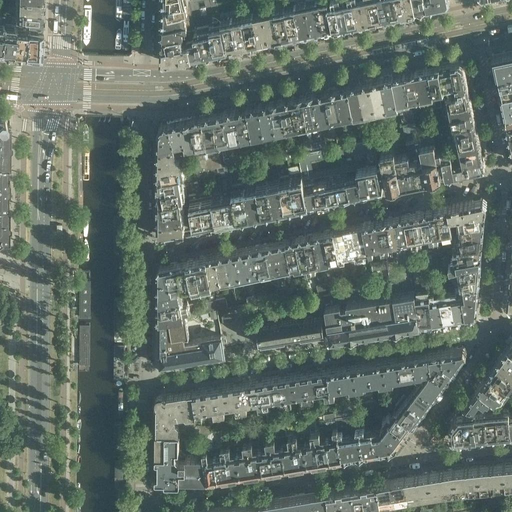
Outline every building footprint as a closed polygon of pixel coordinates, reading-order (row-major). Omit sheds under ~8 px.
[(132,14),(132,13),(132,0),(123,0),(123,13),(124,14),(125,14),(125,15),(126,15),(127,16),(128,16),(129,16),(130,15),(131,14),(132,14)] [(220,13),(218,3),(213,4),(211,0),(187,0),(163,5),(162,25),(187,20),(192,19),(196,18),(208,16),(220,13)] [(333,26),(328,3),(327,0),(305,0),(306,3),(312,30),(323,28),(333,26)] [(342,24),(336,0),(332,0),(333,2),(328,3),(333,26),(342,24)] [(350,22),(345,0),(336,0),(342,24),(344,23),(348,22),(350,22)] [(358,20),(354,0),(345,0),(350,22),(358,20)] [(366,18),(362,0),(354,0),(358,20),(366,18)] [(374,17),(370,0),(362,0),(366,18),(366,19),(374,17)] [(383,15),(379,0),(370,0),(374,17),(383,15)] [(391,13),(388,0),(379,0),(383,15),(391,13)] [(399,11),(397,0),(388,0),(391,13),(399,11)] [(408,10),(405,0),(397,0),(399,11),(401,11),(408,10)] [(405,0),(408,10),(416,8),(413,0),(405,0)] [(427,6),(426,0),(413,0),(416,8),(420,7),(420,8),(423,7),(427,6)] [(312,30),(306,3),(296,5),(302,32),(304,32),(311,30),(312,30)] [(259,41),(253,14),(248,14),(250,12),(248,4),(240,6),(242,16),(249,43),(259,41)] [(43,19),(43,7),(18,5),(15,5),(15,10),(18,10),(18,16),(30,18),(34,18),(43,19)] [(302,32),(296,5),(285,7),(291,35),(302,32)] [(291,35),(285,7),(274,9),(280,37),(291,35)] [(280,37),(274,9),(264,11),(270,39),(280,37)] [(270,39),(264,11),(253,14),(259,41),(260,41),(269,39),(270,39)] [(227,48),(221,20),(222,20),(220,13),(208,16),(210,26),(215,51),(227,48)] [(249,43),(242,16),(232,18),(238,46),(249,43)] [(41,52),(43,19),(34,18),(33,25),(29,25),(29,27),(26,54),(41,55),(41,52)] [(238,46),(232,18),(222,20),(221,20),(227,48),(238,46)] [(184,32),(183,26),(188,25),(187,20),(162,25),(162,35),(162,36),(182,32),(184,32)] [(0,50),(13,52),(16,25),(3,24),(0,49),(0,50)] [(26,54),(29,27),(16,25),(13,52),(26,54)] [(215,51),(210,26),(199,28),(204,53),(215,51)] [(204,53),(199,28),(195,29),(196,33),(188,35),(189,41),(192,55),(204,53)] [(184,42),(182,32),(162,36),(162,47),(184,42)] [(189,41),(184,42),(162,47),(162,48),(161,59),(162,59),(164,62),(181,58),(187,57),(192,55),(189,41)] [(511,49),(492,53),(500,93),(511,90),(511,49)] [(469,90),(463,62),(460,60),(451,62),(457,92),(469,90)] [(457,92),(451,62),(439,64),(446,95),(457,92)] [(446,95),(439,64),(427,67),(433,96),(434,97),(438,96),(446,95)] [(433,96),(427,67),(416,69),(421,96),(428,94),(428,97),(433,96)] [(421,96),(416,69),(404,72),(410,101),(422,98),(421,96)] [(410,101),(404,72),(392,74),(398,104),(399,103),(399,104),(405,103),(405,102),(410,101)] [(398,104),(392,74),(382,77),(388,108),(394,107),(393,105),(398,104)] [(388,108),(382,77),(370,79),(376,108),(383,107),(384,109),(388,108)] [(376,108),(370,79),(359,81),(366,113),(370,112),(370,110),(376,108)] [(366,113),(359,81),(337,86),(343,114),(344,118),(366,113)] [(343,114),(337,86),(326,88),(332,116),(343,114)] [(332,116),(326,88),(315,91),(321,119),(332,116)] [(471,100),(469,90),(457,92),(446,95),(438,96),(438,99),(448,97),(449,104),(471,100)] [(511,90),(500,93),(504,113),(511,111),(511,90)] [(321,119),(315,91),(303,93),(309,121),(321,119)] [(309,121),(303,93),(293,95),(298,123),(309,121)] [(298,123),(293,95),(281,98),(287,126),(298,123)] [(287,126),(281,98),(271,100),(276,128),(287,126)] [(276,128),(271,100),(259,103),(265,130),(276,128)] [(473,109),(471,100),(449,104),(451,114),(473,109)] [(435,110),(434,107),(433,102),(421,105),(423,112),(435,110)] [(265,130),(259,103),(247,105),(253,133),(265,130)] [(253,133),(247,105),(236,107),(242,135),(253,133)] [(242,135),(236,107),(225,110),(230,138),(242,135)] [(475,119),(473,109),(451,114),(453,123),(475,119)] [(9,135),(9,132),(9,131),(9,123),(10,122),(9,122),(9,116),(6,111),(2,111),(0,110),(0,160),(8,160),(9,160),(9,159),(9,144),(9,143),(9,135)] [(230,138),(225,110),(213,112),(219,140),(230,138)] [(225,166),(219,140),(213,112),(192,117),(197,142),(199,152),(189,154),(191,161),(184,163),(158,168),(157,178),(182,174),(225,166)] [(197,142),(192,117),(181,119),(186,140),(187,144),(197,142)] [(186,140),(181,119),(170,121),(175,142),(186,140)] [(477,128),(475,119),(453,123),(454,130),(455,132),(455,133),(477,128)] [(175,144),(175,142),(170,121),(161,123),(159,126),(158,148),(175,144)] [(417,130),(415,122),(401,125),(403,133),(417,130)] [(403,133),(401,125),(392,127),(394,135),(403,133)] [(446,131),(445,125),(444,125),(438,126),(435,127),(436,135),(437,137),(447,135),(447,134),(455,132),(454,130),(446,131)] [(479,138),(478,132),(477,128),(455,133),(457,142),(479,138)] [(446,175),(441,150),(440,150),(439,149),(437,137),(436,135),(432,135),(405,141),(407,152),(395,154),(394,149),(380,152),(387,187),(446,175)] [(313,148),(311,138),(303,140),(305,150),(313,148)] [(329,155),(374,146),(373,138),(371,138),(360,141),(349,143),(338,145),(328,147),(329,155)] [(481,147),(480,143),(479,138),(457,142),(459,151),(481,147)] [(177,154),(175,144),(158,148),(158,158),(177,154)] [(483,156),(481,147),(459,151),(460,160),(483,156)] [(452,162),(450,153),(445,154),(444,149),(441,150),(446,175),(454,173),(452,162)] [(257,160),(255,151),(247,153),(249,161),(257,160)] [(184,163),(182,153),(177,154),(158,158),(158,168),(184,163)] [(485,166),(483,156),(460,160),(452,162),(454,173),(485,166)] [(7,175),(8,160),(0,160),(0,181),(9,182),(9,176),(7,175)] [(383,188),(380,171),(368,173),(372,190),(383,188)] [(372,190),(368,173),(357,176),(361,192),(372,190)] [(184,185),(182,174),(157,178),(157,190),(184,185)] [(308,203),(304,186),(302,176),(291,178),(297,206),(308,203)] [(361,192),(357,176),(347,178),(351,194),(361,192)] [(297,206),(291,178),(280,181),(285,208),(297,206)] [(351,194),(347,178),(326,182),(329,199),(351,194)] [(0,202),(7,203),(7,189),(9,187),(9,182),(0,181),(0,202)] [(285,208),(280,181),(268,183),(274,210),(285,208)] [(329,199),(326,182),(315,184),(319,201),(329,199)] [(274,210),(268,183),(257,185),(263,213),(274,210)] [(319,201),(315,184),(304,186),(308,203),(319,201)] [(185,195),(184,185),(157,190),(157,200),(181,195),(185,195)] [(263,213),(257,185),(244,188),(250,215),(263,213)] [(250,215),(244,188),(232,190),(233,195),(238,218),(250,215)] [(183,207),(181,195),(157,200),(158,212),(183,207)] [(238,218),(233,195),(223,197),(227,220),(238,218)] [(227,220),(223,197),(213,199),(213,200),(217,222),(227,220)] [(485,209),(486,201),(486,200),(482,197),(464,201),(466,213),(485,209)] [(217,222),(213,200),(201,202),(205,225),(217,222)] [(466,213),(464,201),(448,205),(450,216),(460,214),(466,213)] [(9,203),(7,203),(0,202),(0,236),(8,236),(9,203)] [(205,225),(201,202),(191,205),(192,216),(194,227),(205,225)] [(453,228),(450,216),(448,205),(438,207),(443,230),(453,228)] [(185,218),(183,207),(158,212),(158,223),(185,218)] [(443,230),(438,207),(429,209),(436,238),(439,237),(438,231),(443,230)] [(436,238),(429,209),(421,210),(426,234),(431,233),(432,239),(436,238)] [(485,209),(466,213),(460,214),(462,224),(462,225),(484,220),(485,209)] [(426,234),(421,210),(413,212),(419,242),(423,241),(422,235),(426,234)] [(419,242),(413,212),(405,214),(410,237),(414,236),(415,242),(419,242)] [(410,237),(405,214),(396,215),(403,245),(406,244),(405,238),(410,237)] [(403,245),(396,215),(388,217),(393,241),(398,240),(399,246),(403,245)] [(114,251),(125,251),(125,216),(114,216),(114,251)] [(194,227),(192,216),(185,218),(158,223),(158,235),(194,227)] [(400,276),(393,241),(388,217),(379,219),(386,249),(388,258),(371,262),(373,270),(389,266),(391,277),(400,276)] [(386,249),(379,219),(371,221),(376,244),(381,243),(382,249),(386,249)] [(483,231),(484,220),(462,225),(462,224),(460,225),(462,235),(483,231)] [(376,244),(371,221),(363,222),(368,247),(369,252),(374,251),(372,245),(376,244)] [(368,247),(363,222),(353,224),(354,226),(360,255),(364,254),(363,249),(368,247)] [(360,255),(354,226),(353,224),(344,226),(349,252),(354,250),(355,256),(360,255)] [(349,252),(344,226),(334,228),(334,230),(341,259),(345,258),(344,253),(349,252)] [(341,259),(334,230),(334,228),(324,231),(324,232),(330,256),(335,255),(336,260),(341,259)] [(330,256),(324,232),(324,231),(314,233),(320,259),(330,257),(330,256)] [(482,242),(483,231),(462,235),(458,235),(460,246),(482,242)] [(320,259),(314,233),(305,234),(312,267),(316,266),(315,260),(320,259)] [(312,267),(305,234),(296,236),(302,263),(307,262),(308,268),(312,267)] [(302,263),(296,236),(287,238),(287,239),(286,239),(287,240),(286,240),(292,264),(295,263),(296,264),(302,263)] [(292,264),(286,240),(287,240),(286,239),(287,239),(287,238),(276,240),(276,242),(281,266),(292,264)] [(281,266),(276,242),(276,240),(266,243),(271,268),(281,266)] [(480,250),(480,247),(481,247),(482,247),(482,242),(460,246),(457,246),(458,250),(454,251),(455,256),(482,250),(481,250),(480,250)] [(266,243),(257,245),(257,244),(256,245),(261,270),(271,268),(266,243)] [(261,270),(256,245),(247,247),(247,246),(246,247),(252,272),(261,270)] [(252,272),(246,247),(237,249),(242,274),(252,272)] [(441,268),(439,259),(437,248),(413,253),(416,273),(427,271),(441,268)] [(242,274),(237,249),(226,251),(227,253),(232,276),(242,274)] [(481,259),(482,250),(455,256),(456,260),(449,261),(450,266),(481,259)] [(232,276),(227,253),(226,251),(216,253),(216,254),(216,253),(217,255),(221,276),(221,278),(232,276)] [(221,276),(217,255),(216,253),(216,254),(216,253),(207,255),(211,278),(221,276)] [(211,278),(207,255),(197,257),(197,259),(202,280),(211,278)] [(202,280),(197,259),(197,257),(187,259),(192,282),(202,280)] [(192,282),(187,259),(178,261),(178,262),(178,263),(181,280),(182,284),(192,282)] [(480,271),(481,259),(450,266),(451,271),(458,270),(458,274),(480,271)] [(181,280),(178,263),(178,262),(178,261),(167,263),(171,282),(181,280)] [(171,282),(167,263),(160,265),(157,268),(158,268),(158,291),(173,288),(171,282)] [(433,320),(429,289),(427,271),(416,273),(415,273),(416,278),(416,290),(420,322),(433,320)] [(480,271),(458,274),(456,275),(456,279),(460,279),(461,285),(479,282),(480,271)] [(79,276),(78,319),(92,319),(92,276),(79,276)] [(336,284),(334,277),(324,279),(325,286),(336,284)] [(325,286),(324,279),(315,281),(316,288),(325,286)] [(316,288),(315,281),(306,283),(307,289),(316,288)] [(477,309),(479,282),(461,285),(462,293),(466,314),(477,312),(477,311),(476,311),(476,309),(477,309)] [(307,289),(306,283),(296,285),(297,291),(307,289)] [(180,297),(178,287),(173,288),(158,291),(158,302),(180,297)] [(444,318),(440,295),(434,296),(433,288),(429,289),(433,320),(444,318)] [(420,322),(415,290),(378,296),(379,302),(371,304),(372,310),(363,312),(362,309),(356,310),(356,313),(349,314),(347,301),(344,301),(343,294),(338,295),(337,292),(323,294),(330,336),(420,322)] [(455,316),(451,294),(451,293),(440,295),(444,318),(455,316)] [(466,314),(462,293),(451,294),(455,316),(466,314)] [(256,302),(254,295),(247,296),(248,303),(256,302)] [(190,304),(190,300),(181,302),(180,297),(158,302),(158,310),(187,305),(190,304)] [(228,307),(226,297),(193,303),(195,313),(228,307)] [(125,341),(125,340),(125,304),(125,303),(125,302),(124,302),(124,301),(123,301),(122,301),(121,301),(120,301),(119,302),(118,303),(118,304),(117,340),(117,341),(118,342),(118,343),(119,344),(120,345),(121,345),(122,345),(122,344),(123,344),(124,343),(124,342),(125,341)] [(189,314),(187,305),(158,310),(158,319),(184,315),(189,314)] [(224,354),(223,344),(222,336),(189,341),(184,315),(158,319),(158,354),(159,353),(161,363),(160,363),(160,364),(224,354)] [(329,330),(327,315),(322,315),(300,319),(299,316),(280,319),(280,322),(258,325),(260,341),(261,341),(261,344),(286,340),(285,337),(300,335),(301,337),(325,333),(325,331),(329,330)] [(89,324),(79,324),(80,370),(90,370),(89,324)] [(454,367),(466,350),(463,345),(442,349),(443,356),(449,355),(444,361),(454,367)] [(511,348),(508,345),(502,353),(504,355),(511,361),(511,348)] [(454,367),(444,361),(443,362),(440,360),(440,356),(443,356),(442,349),(430,351),(432,367),(431,368),(446,378),(454,367)] [(432,367),(430,351),(415,353),(418,371),(425,370),(426,368),(430,368),(431,368),(432,367)] [(418,371),(415,353),(399,356),(401,374),(418,371)] [(511,361),(504,355),(502,353),(496,361),(496,362),(498,363),(511,373),(511,361)] [(401,374),(399,356),(384,358),(387,378),(394,377),(394,375),(401,374)] [(387,378),(384,358),(369,361),(372,379),(380,377),(380,380),(387,378)] [(372,379),(369,361),(354,363),(358,383),(365,382),(364,380),(372,379)] [(511,379),(511,373),(498,363),(496,362),(496,361),(489,369),(508,384),(511,379)] [(358,383),(354,363),(340,365),(342,383),(350,382),(351,384),(358,383)] [(342,383),(340,365),(328,367),(331,391),(338,390),(337,384),(342,383)] [(332,394),(331,391),(328,367),(316,369),(319,388),(325,387),(326,395),(332,394)] [(434,394),(446,378),(431,368),(430,368),(429,371),(420,384),(434,394)] [(319,388),(316,369),(305,371),(309,398),(314,397),(313,389),(319,388)] [(508,384),(489,369),(483,378),(484,378),(485,379),(502,392),(508,384)] [(309,398),(305,371),(294,373),(297,392),(303,391),(304,399),(309,398)] [(297,392),(294,373),(283,375),(287,402),(292,401),(291,393),(297,392)] [(287,402),(283,375),(271,376),(274,395),(280,394),(282,403),(287,402)] [(274,395),(271,376),(260,378),(265,405),(270,405),(268,396),(274,395)] [(265,405),(260,378),(249,380),(252,399),(258,398),(259,406),(265,405)] [(502,392),(485,379),(484,378),(483,378),(477,386),(490,395),(494,398),(497,394),(500,396),(502,392)] [(252,399),(249,380),(238,382),(242,409),(247,408),(246,400),(252,399)] [(242,409),(238,382),(227,384),(230,403),(236,402),(237,410),(242,409)] [(230,403),(227,384),(216,386),(220,413),(225,412),(224,404),(230,403)] [(423,408),(434,394),(420,384),(410,398),(423,408)] [(220,413),(216,386),(204,387),(208,406),(214,405),(215,414),(220,413)] [(488,398),(490,395),(477,386),(464,404),(465,405),(473,404),(474,404),(479,396),(484,399),(486,397),(488,398)] [(208,406),(204,387),(193,389),(197,416),(203,415),(202,407),(208,406)] [(198,420),(197,416),(193,389),(181,391),(185,413),(186,422),(198,420)] [(185,413),(181,391),(165,394),(168,407),(174,406),(175,414),(185,413)] [(175,414),(174,406),(168,407),(165,394),(160,395),(160,394),(159,394),(159,395),(159,396),(158,397),(157,397),(157,398),(157,431),(177,431),(177,423),(175,420),(175,414)] [(380,409),(390,403),(384,398),(378,399),(380,409)] [(413,422),(423,408),(410,398),(400,411),(413,422)] [(380,409),(378,399),(371,401),(372,410),(380,409)] [(372,410),(371,401),(363,402),(365,411),(372,410)] [(365,411),(363,402),(356,403),(358,412),(365,411)] [(465,437),(463,412),(464,412),(463,410),(463,408),(462,407),(461,407),(462,408),(461,409),(460,409),(450,422),(451,436),(454,438),(455,438),(465,437)] [(511,431),(509,415),(509,408),(497,409),(499,432),(499,433),(498,433),(498,434),(510,433),(510,432),(511,432),(511,431)] [(413,422),(400,411),(398,409),(393,416),(388,413),(386,416),(406,431),(413,422)] [(499,432),(497,409),(486,410),(488,435),(498,434),(498,433),(499,433),(499,432)] [(488,435),(486,410),(474,411),(477,434),(476,434),(477,434),(477,436),(488,435)] [(477,434),(474,411),(464,412),(463,412),(465,437),(477,436),(477,434),(476,434),(477,434)] [(342,456),(336,417),(335,412),(324,414),(326,428),(331,458),(342,456)] [(365,453),(360,422),(358,412),(347,415),(353,454),(365,453)] [(314,422),(312,415),(301,417),(302,424),(314,422)] [(353,454),(347,415),(336,417),(342,456),(353,454)] [(406,431),(386,416),(380,424),(383,429),(399,441),(406,431)] [(302,424),(301,417),(290,419),(291,426),(302,424)] [(292,431),(291,426),(290,419),(279,421),(281,433),(292,431)] [(376,451),(372,431),(366,432),(364,421),(360,422),(365,453),(376,451)] [(331,458),(326,428),(304,432),(309,462),(331,458)] [(399,441),(383,429),(380,433),(377,433),(377,430),(372,431),(376,451),(391,448),(395,446),(399,441)] [(207,478),(204,455),(186,455),(179,448),(180,431),(177,431),(157,431),(156,481),(159,481),(186,482),(186,478),(207,478)] [(114,456),(125,456),(126,432),(115,432),(114,456)] [(309,462),(304,432),(281,436),(286,465),(309,462)] [(286,465),(281,436),(259,439),(264,469),(286,465)] [(264,469),(259,439),(236,443),(241,473),(264,469)] [(241,473),(236,443),(214,447),(219,476),(241,473)] [(219,476),(214,447),(203,449),(204,455),(207,478),(219,476)] [(124,461),(115,461),(114,496),(124,496),(124,461)] [(506,483),(504,463),(479,466),(481,485),(488,485),(488,487),(499,486),(498,484),(506,483)] [(481,485),(479,466),(454,468),(457,487),(463,487),(463,489),(474,488),(473,486),(481,485)] [(457,487),(454,468),(429,472),(432,492),(439,490),(440,493),(450,491),(450,489),(457,487)] [(432,492),(429,472),(404,476),(407,495),(415,494),(415,497),(425,495),(425,493),(432,492)] [(481,511),(481,507),(467,509),(460,509),(454,510),(442,511),(396,511),(396,508),(392,509),(391,501),(401,499),(400,497),(407,495),(404,476),(377,481),(380,499),(381,499),(382,510),(372,511),(481,511)] [(380,499),(377,481),(352,485),(355,503),(380,499)] [(355,503),(352,485),(326,489),(329,507),(355,503)] [(330,511),(329,507),(326,489),(313,491),(316,511),(330,511)] [(316,511),(313,491),(274,497),(276,511),(316,511)] [(508,504),(507,500),(507,495),(482,497),(483,507),(508,504)] [(276,511),(274,497),(248,502),(249,511),(276,511)] [(249,511),(248,502),(209,508),(209,511),(249,511)]
